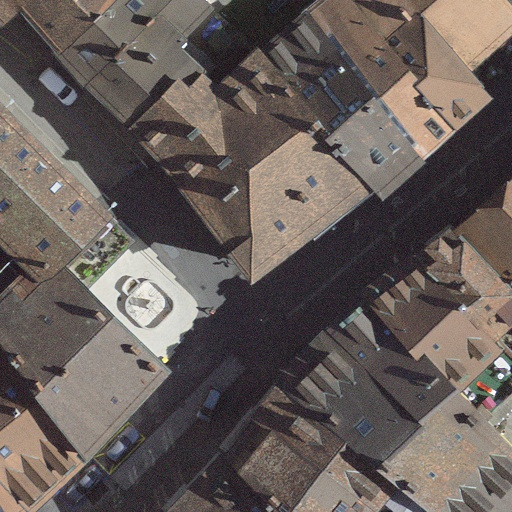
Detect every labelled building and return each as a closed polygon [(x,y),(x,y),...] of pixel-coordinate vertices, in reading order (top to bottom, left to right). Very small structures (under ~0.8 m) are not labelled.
[(51,46),(97,0),(0,0),(0,13),(3,16),(16,6),(51,46)] [(47,49),(78,82),(165,0),(97,0),(51,46),(47,49)] [(379,196),(261,52),(209,91),(195,75),(203,69),(179,42),(208,11),(197,0),(165,0),(78,82),(119,125),(245,277),(305,232),(315,244),(379,196)] [(422,7),(414,0),(327,0),(310,13),(425,158),(460,127),(386,37),(422,7)] [(468,60),(511,21),(511,3),(509,0),(414,0),(422,7),(468,60)] [(468,60),(422,7),(386,37),(460,127),(496,94),(468,60)] [(425,158),(310,13),(261,52),(379,196),(425,158)] [(0,221),(46,270),(109,210),(0,95),(0,221)] [(511,194),(458,240),(511,298),(511,194)] [(0,290),(0,338),(90,455),(163,373),(46,270),(0,221),(0,258),(7,252),(24,267),(0,290)] [(511,344),(511,298),(458,240),(419,266),(502,353),(511,344)] [(467,400),(511,362),(502,353),(419,266),(361,309),(467,400)] [(511,511),(511,448),(467,400),(361,309),(294,385),(442,511),(511,511)] [(0,478),(25,511),(26,511),(90,455),(0,338),(0,478)] [(511,363),(511,362),(467,400),(511,448),(511,363)] [(442,511),(294,385),(267,421),(383,511),(442,511)] [(383,511),(267,421),(235,459),(288,511),(383,511)] [(182,511),(288,511),(235,459),(182,511)] [(0,511),(25,511),(0,478),(0,511)]
